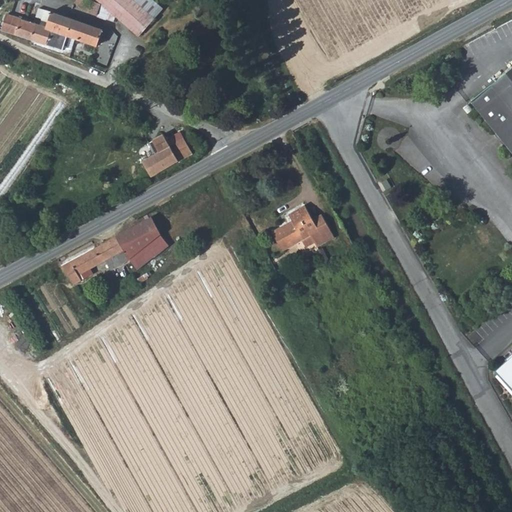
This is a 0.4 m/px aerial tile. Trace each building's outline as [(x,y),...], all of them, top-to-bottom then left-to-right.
[(91,0),(91,1),(90,0),(78,0),(76,3),(89,12),(98,15),(100,4),(93,0),(91,0)] [(99,0),(142,37),(167,8),(158,0),(99,0)] [(41,19),(45,10),(38,8),(35,17),(41,19)] [(96,44),(102,28),(58,14),(45,10),(41,19),(39,25),(35,40),(63,50),(65,45),(74,48),(78,38),(96,44)] [(35,40),(39,25),(11,15),(10,18),(5,17),(1,29),(35,40)] [(511,68),(472,102),(511,149),(511,68)] [(150,145),(155,154),(148,157),(142,161),(155,181),(197,158),(183,137),(176,141),(169,144),(166,138),(162,133),(148,141),(150,145)] [(169,144),(176,141),(172,134),(166,138),(169,144)] [(155,154),(150,145),(144,149),(148,157),(155,154)] [(290,221),(271,232),(281,250),(307,234),(314,245),(331,235),(319,213),(310,218),(302,205),(286,214),(290,221)] [(116,236),(130,258),(161,233),(151,217),(116,236)] [(168,245),(161,233),(130,258),(132,263),(137,269),(168,245)] [(116,236),(62,265),(72,284),(93,273),(90,268),(105,259),(111,268),(119,266),(126,261),(130,258),(116,236)] [(511,357),(500,368),(511,381),(511,357)]
